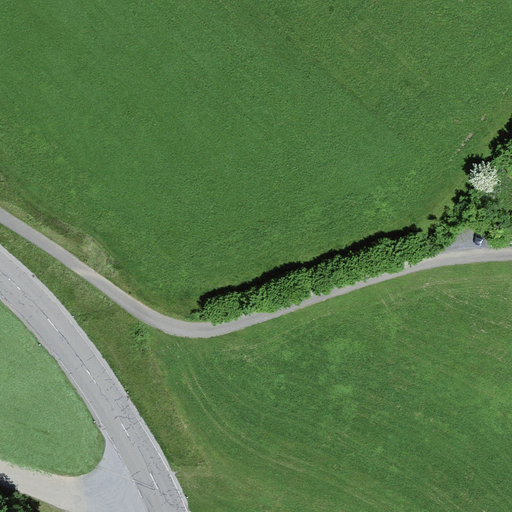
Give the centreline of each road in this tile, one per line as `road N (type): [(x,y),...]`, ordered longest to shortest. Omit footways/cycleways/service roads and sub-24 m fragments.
road 1 (track): [(0,216),(152,316),(205,330),(297,308),(399,267),(511,254)]
road 2 (secondary): [(0,270),(89,373),(168,511)]
